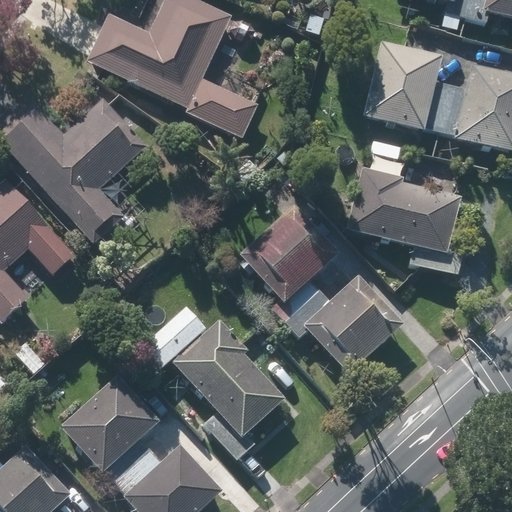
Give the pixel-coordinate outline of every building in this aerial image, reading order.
[(105,19),(81,68),(240,146),(257,112),(201,85),(232,22),(186,0),(163,0),(145,38),(105,19)] [(511,0),(404,0),(442,9),(436,34),(456,39),(459,25),(482,31),(485,20),(511,26),(511,0)] [(432,88),(437,66),(373,51),(355,126),(509,162),(511,147),(511,83),(467,73),(462,95),(432,88)] [(29,113),(0,139),(0,152),(90,253),(120,225),(94,196),(144,151),(102,104),(57,144),(29,113)] [(338,239),(405,254),(401,274),(450,284),(455,264),(443,262),(457,201),(351,178),(338,239)] [(0,328),(24,306),(2,282),(28,258),(49,281),(69,263),(0,189),(0,328)] [(295,346),(302,340),(341,384),(398,334),(351,281),(324,305),(308,286),(335,263),(290,210),(230,262),(274,313),(270,317),(295,346)] [(154,381),(166,370),(211,420),(199,431),(232,467),(249,451),(240,441),(277,407),(239,365),(246,358),(216,325),(208,332),(203,336),(181,312),(132,357),(154,381)] [(51,434),(94,480),(105,470),(127,494),(116,504),(123,511),(199,511),(216,497),(173,451),(156,467),(134,443),(151,427),(108,381),(51,434)] [(54,511),(65,502),(19,451),(0,468),(0,511),(54,511)]
